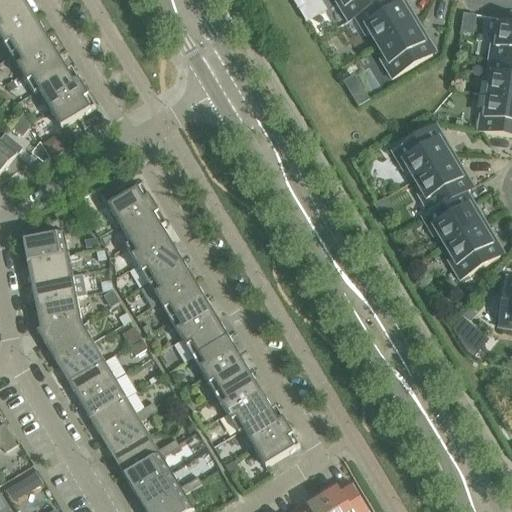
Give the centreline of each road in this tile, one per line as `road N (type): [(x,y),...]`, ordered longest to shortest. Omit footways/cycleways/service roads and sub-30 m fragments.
road 1 (tertiary): [(498,511),(240,82)]
road 2 (tertiary): [(217,95),(467,511)]
road 3 (residential): [(241,511),(322,461),(131,144)]
road 4 (residential): [(104,511),(12,360)]
road 5 (residential): [(131,144),(45,0)]
road 6 (residential): [(0,224),(131,144)]
